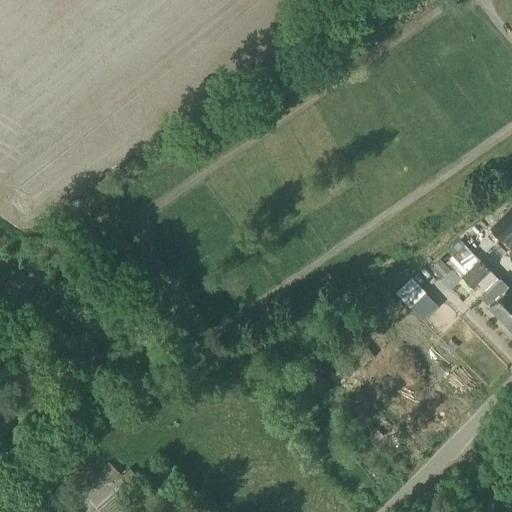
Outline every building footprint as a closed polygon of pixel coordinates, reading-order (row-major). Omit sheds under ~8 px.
[(507,210),(488,228),(499,238),(511,225),(511,204),(507,210)] [(453,235),(438,255),(455,268),(470,248),(453,235)] [(479,259),(462,277),(473,288),(478,283),(487,291),(481,297),(489,305),(488,306),(511,329),(511,291),(507,287),(499,279),(498,279),(479,259)] [(400,299),(414,283),(402,272),(388,288),(400,299)] [(314,341),(343,376),(367,356),(338,321),(314,341)] [(291,365),(296,374),(301,371),(305,377),(314,371),(305,356),(291,365)] [(329,480),(342,475),(334,455),(321,460),(329,480)] [(120,476),(128,485),(137,477),(128,468),(120,476)]
